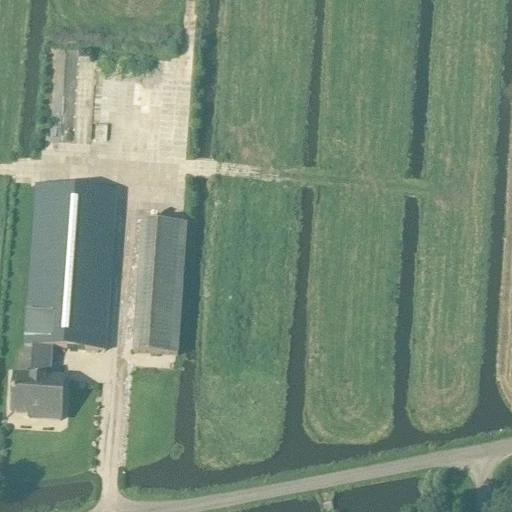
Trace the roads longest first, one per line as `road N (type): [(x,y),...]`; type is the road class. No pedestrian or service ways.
road 1 (track): [(0,164),(122,161),(455,187)]
road 2 (unclassified): [(124,511),(486,451)]
road 3 (track): [(162,164),(178,0)]
